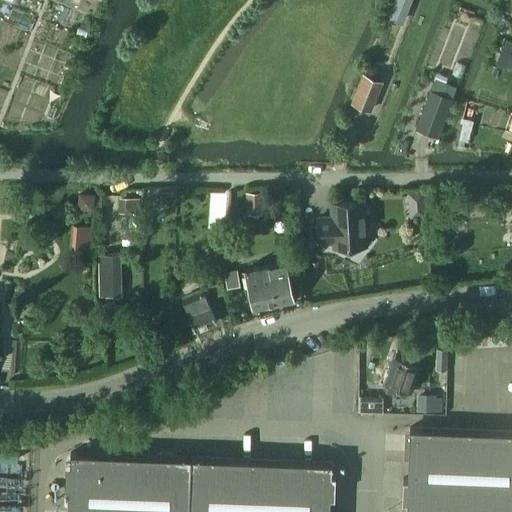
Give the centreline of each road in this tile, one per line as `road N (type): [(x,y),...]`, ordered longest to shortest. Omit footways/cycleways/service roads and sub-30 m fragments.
road 1 (unclassified): [(0,404),(81,399),(316,319),(447,295),(511,297)]
road 2 (unclassified): [(0,176),(511,178)]
road 3 (unclassified): [(364,511),(367,435),(132,423),(38,446),(36,511)]
